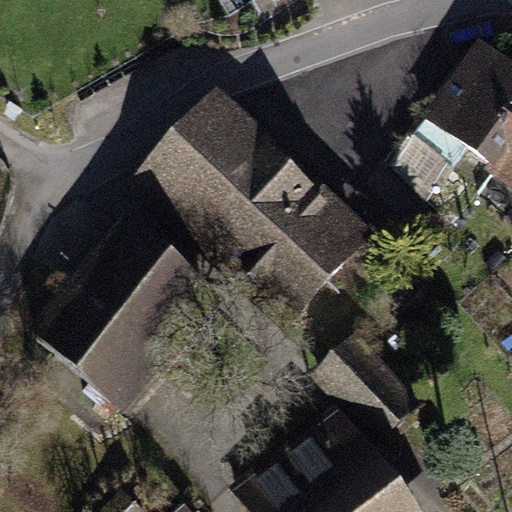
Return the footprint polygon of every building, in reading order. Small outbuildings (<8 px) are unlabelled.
[(487,167),(511,129),(511,67),(476,43),(422,125),(487,167)] [(359,249),(213,112),(144,186),(290,322),(359,249)] [(511,129),(487,167),(511,183),(511,129)] [(223,319),(121,231),(26,341),(128,428),(223,319)] [(423,412),(355,340),(310,382),(378,454),(423,412)] [(396,511),(328,428),(231,506),(235,511),(396,511)] [(113,511),(133,511),(123,502),(113,511)]
